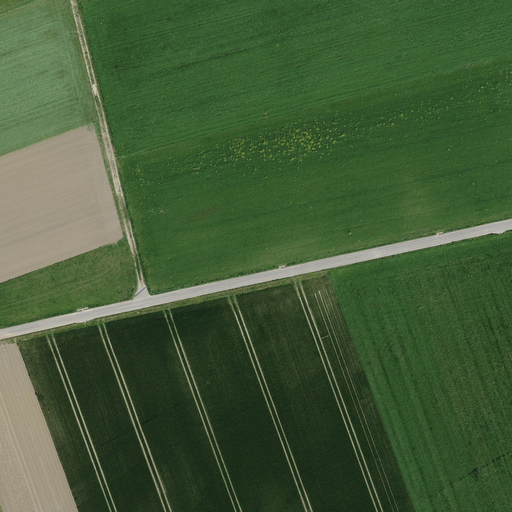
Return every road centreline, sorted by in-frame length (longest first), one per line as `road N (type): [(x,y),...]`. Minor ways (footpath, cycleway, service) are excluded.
road 1 (residential): [(0,334),(511,224)]
road 2 (track): [(145,302),(74,0)]
